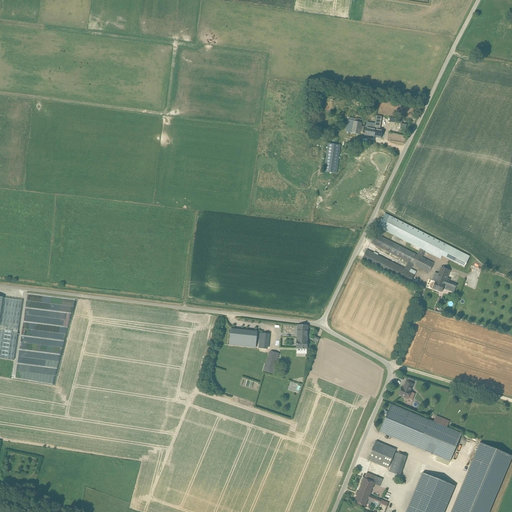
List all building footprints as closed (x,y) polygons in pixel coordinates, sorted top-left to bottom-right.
[(349,118),(346,132),(364,135),(364,133),(363,132),(364,127),(361,126),(362,122),(360,122),(360,119),(356,118),(356,119),(349,118)] [(365,135),(373,137),(375,128),(374,128),(375,123),(367,122),(367,124),(365,135)] [(379,124),(375,123),(374,128),(375,128),(373,137),(381,138),(383,131),(378,130),(379,124)] [(324,172),(337,173),(341,145),(328,143),(324,172)] [(470,256),(385,213),(378,227),(420,248),(417,254),(377,235),(377,234),(376,234),(375,233),(370,243),(375,245),(408,262),(405,268),(377,255),(378,254),(374,252),(373,253),(367,250),(362,260),(410,284),(414,277),(416,271),(411,269),(413,265),(414,266),(429,273),(433,263),(422,257),(425,251),(441,259),(442,256),(464,267),(470,256)] [(434,272),(431,280),(435,282),(433,289),(442,292),(443,288),(444,286),(446,287),(445,289),(454,293),(457,285),(449,282),(450,279),(448,278),(450,270),(442,267),(439,275),(434,272)] [(22,301),(0,297),(0,358),(14,360),(22,301)] [(73,313),(74,300),(68,299),(68,305),(46,304),(46,308),(52,309),(52,312),(50,312),(49,316),(63,317),(62,319),(71,319),(71,313),(73,313)] [(61,344),(70,325),(63,326),(24,322),(23,335),(37,336),(37,334),(40,333),(41,332),(39,331),(41,329),(43,331),(48,329),(49,333),(50,329),(52,329),(55,326),(56,330),(58,330),(60,330),(62,331),(65,331),(61,333),(64,334),(62,336),(59,336),(62,337),(60,339),(62,340),(59,341),(56,343),(58,345),(61,344)] [(308,326),(298,325),(297,348),(307,349),(307,341),(308,326)] [(231,330),(229,345),(256,348),(257,333),(231,330)] [(270,333),(262,332),(261,347),(269,347),(270,333)] [(269,352),(264,371),(273,374),(275,370),(280,354),(271,351),(269,352)] [(402,387),(399,395),(408,399),(411,391),(410,391),(413,384),(406,381),(404,386),(404,388),(403,388),(402,387)] [(447,428),(433,422),(391,404),(380,430),(380,429),(378,433),(379,433),(379,432),(450,461),(462,434),(447,428)] [(396,450),(376,442),(368,460),(388,468),(396,450)] [(489,511),(511,456),(480,443),(450,511),(489,511)] [(407,456),(397,452),(390,471),(401,475),(407,456)] [(376,477),(367,473),(359,493),(358,492),(356,495),(358,496),(355,502),(365,506),(367,500),(369,500),(368,504),(372,506),(378,508),(380,504),(381,500),(369,495),(374,483),(376,477)] [(422,473),(405,511),(444,511),(455,487),(422,473)]
